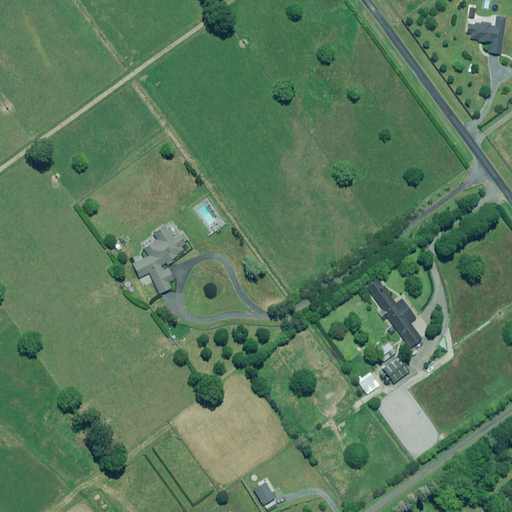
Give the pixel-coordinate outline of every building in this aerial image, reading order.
[(491,25),(492,23),(483,21),(483,23),(477,22),(476,24),(468,23),(466,34),(472,35),(471,39),(491,43),(490,52),(502,54),(507,17),(498,16),(497,21),(497,25),(491,25)] [(179,253),(185,250),(183,245),(186,244),(181,234),(173,237),(167,224),(159,228),(160,230),(154,233),(157,240),(149,244),(153,254),(134,263),(140,277),(151,272),(160,293),(172,288),(170,281),(175,279),(169,267),(164,270),(162,265),(180,256),(179,253)] [(397,303),(379,278),(367,286),(383,309),(379,312),(390,326),(393,323),(411,348),(424,339),(411,322),(417,317),(403,299),(397,303)] [(409,372),(399,357),(384,368),(395,382),(409,372)] [(245,478),(261,501),(272,494),(269,488),(272,486),(260,468),(245,478)] [(511,490),(507,486),(503,490),(507,494),(511,490)]
